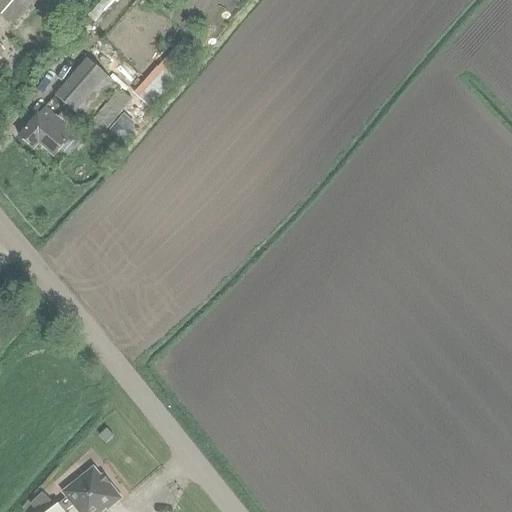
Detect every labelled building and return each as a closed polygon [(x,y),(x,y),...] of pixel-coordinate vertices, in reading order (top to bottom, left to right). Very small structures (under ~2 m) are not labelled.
[(0,0),(0,14),(13,25),(35,0),(0,0)] [(118,87),(87,59),(54,97),(86,125),(118,87)] [(104,135),(136,98),(123,87),(91,124),(104,135)] [(70,130),(76,123),(70,118),(69,119),(62,113),(57,119),(45,108),(39,115),(18,138),(34,152),(39,146),(53,159),(75,135),(70,130)] [(133,124),(123,115),(108,133),(123,146),(133,136),(133,124)] [(106,444),(113,437),(106,430),(99,437),(106,444)] [(110,486),(109,488),(93,468),(62,493),(66,499),(58,506),(57,505),(48,511),(65,511),(73,506),(77,511),(102,511),(106,509),(108,511),(121,500),(110,486)] [(42,494),(30,505),(36,511),(39,511),(50,502),(42,494)]
